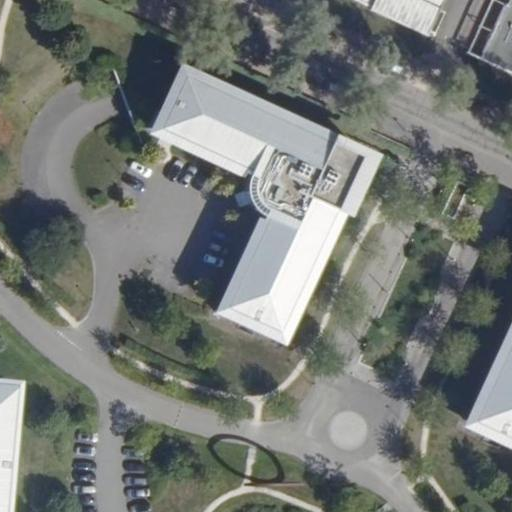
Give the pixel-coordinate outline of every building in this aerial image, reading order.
[(351,0),(425,34),(426,30),(436,8),(440,0),(351,0)] [(511,10),(506,7),(504,7),(480,60),(511,74),(511,10)] [(443,12),(436,8),(426,30),(433,33),(443,12)] [(156,133),(242,173),(241,173),(239,183),(241,196),(247,205),(256,212),(211,310),(229,318),(230,316),(272,335),(357,152),(173,68),(154,111),(152,110),(143,127),(156,133)] [(468,186),(455,180),(440,214),(452,220),(468,186)] [(511,307),(459,422),(502,442),(501,444),(511,449),(511,307)]
